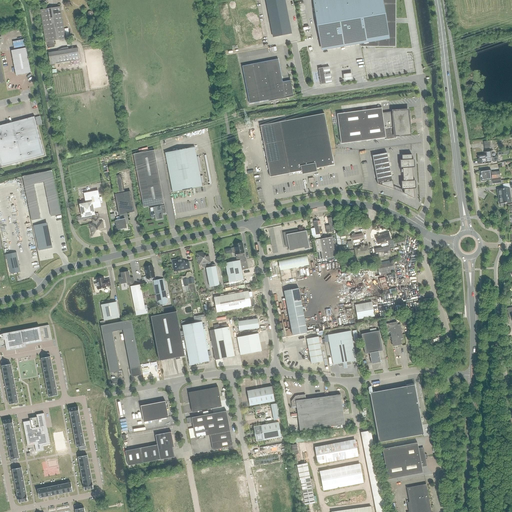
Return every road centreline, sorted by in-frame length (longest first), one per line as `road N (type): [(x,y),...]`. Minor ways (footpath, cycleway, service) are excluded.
road 1 (unclassified): [(414,226),(429,189),(422,84),(306,92),(295,45)]
road 2 (unclassified): [(254,220),(65,268),(31,292),(0,300)]
road 3 (tertiary): [(469,511),(470,282)]
road 4 (tertiary): [(461,201),(437,0)]
road 5 (unclassified): [(414,226),(349,202),(254,220)]
road 6 (unclassified): [(273,373),(254,220)]
road 7 (unclassified): [(447,376),(451,346),(424,263),(430,237)]
road 8 (unclassified): [(232,372),(255,511)]
road 9 (unclassified): [(453,511),(442,448),(447,376)]
road 10 (unclassified): [(173,381),(198,511)]
road 11 (unknown): [(368,85),(368,66),(410,57),(406,0)]
